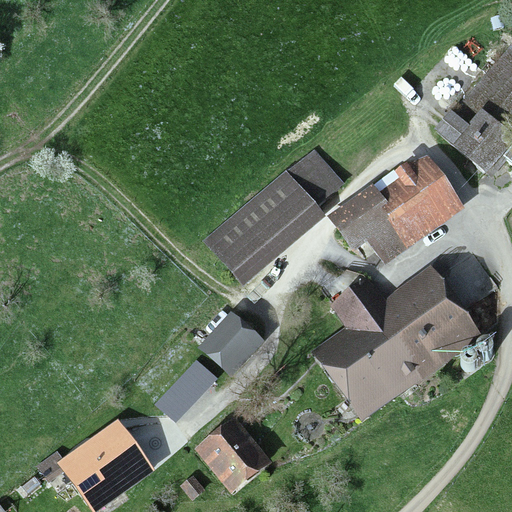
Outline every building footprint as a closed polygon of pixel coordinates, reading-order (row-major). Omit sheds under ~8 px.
[(511,43),(435,133),(483,174),(511,140),(511,43)] [(205,242),(237,281),(316,219),(311,213),(341,188),(314,155),(205,242)] [(385,282),(408,265),(460,225),(420,168),(374,200),(330,234),(352,262),(363,254),(385,282)] [(315,359),(360,423),(474,343),(426,274),(383,304),(365,278),(345,271),(323,291),(354,331),(315,359)] [(207,305),(174,342),(219,382),(252,346),(207,305)] [(202,452),(234,493),(266,468),(234,427),(202,452)] [(116,430),(60,468),(89,511),(104,511),(151,481),(116,430)] [(195,482),(185,490),(193,501),(203,493),(195,482)]
